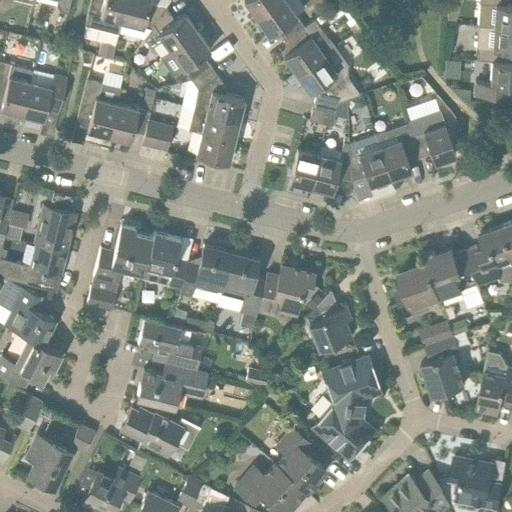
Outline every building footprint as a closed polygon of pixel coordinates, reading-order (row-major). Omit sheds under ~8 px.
[(0,0),(0,7),(11,10),(12,0),(0,0)] [(67,14),(71,0),(70,0),(57,0),(57,6),(60,12),(67,14)] [(118,34),(121,22),(126,0),(90,0),(88,13),(84,25),(118,34)] [(126,0),(121,22),(150,29),(165,8),(149,4),(149,0),(126,0)] [(256,18),(281,0),(243,0),(244,0),(256,18)] [(284,41),(304,27),(284,0),(281,0),(256,18),(269,36),(277,31),(284,41)] [(481,0),(480,26),(511,27),(511,5),(507,5),(507,0),(481,0)] [(170,51),(197,32),(184,14),(174,21),(165,8),(150,29),(155,36),(158,34),(170,51)] [(492,62),(503,62),(504,50),(511,50),(511,27),(480,26),(478,61),(492,62)] [(296,74),(324,54),(304,27),(284,41),(291,51),(283,56),(296,74)] [(190,80),(210,66),(203,55),(210,50),(197,32),(170,51),(161,57),(178,82),(190,80)] [(335,114),(338,101),(339,101),(357,95),(349,84),(339,71),(349,64),(336,46),(324,54),(296,74),(309,92),(312,90),(316,96),(315,95),(311,108),(335,114)] [(0,108),(21,114),(30,82),(9,76),(12,64),(0,61),(0,99),(2,100),(0,108)] [(511,62),(503,62),(492,62),(491,84),(476,83),(475,95),(501,97),(502,85),(511,85),(511,62)] [(193,109),(238,120),(244,99),(224,94),(226,88),(210,66),(190,80),(198,90),(193,109)] [(87,130),(108,136),(116,103),(99,99),(102,83),(86,79),(82,95),(76,118),(89,121),(87,130)] [(30,82),(21,114),(43,120),(45,111),(58,114),(64,90),(30,82)] [(132,132),(144,135),(147,121),(148,121),(150,112),(116,103),(108,136),(130,141),(132,132)] [(311,108),(309,120),(332,126),(335,114),(311,108)] [(201,133),(233,141),(238,120),(193,109),(188,130),(201,133)] [(154,147),(160,124),(148,121),(147,121),(144,135),(141,144),(154,147)] [(160,124),(154,147),(166,150),(172,127),(160,124)] [(411,135),(419,158),(430,154),(433,163),(455,155),(444,124),(411,135)] [(375,137),(390,178),(411,171),(408,162),(419,158),(411,135),(408,125),(375,137)] [(233,141),(201,133),(195,155),(228,163),(233,141)] [(369,185),(390,178),(375,137),(349,146),(348,145),(350,157),(351,182),(365,177),(369,185)] [(335,178),(351,182),(350,157),(348,145),(343,144),(339,160),(318,155),(310,187),(332,193),(335,178)] [(289,182),(310,187),(318,155),(297,149),(289,182)] [(0,245),(1,246),(7,222),(8,217),(0,214),(0,202),(3,192),(0,191),(0,245)] [(36,244),(64,252),(66,252),(70,237),(68,236),(70,226),(72,227),(76,213),(44,205),(34,242),(37,243),(36,244)] [(4,234),(20,238),(22,226),(7,222),(4,234)] [(511,222),(501,226),(511,258),(511,222)] [(121,269),(143,274),(152,237),(134,232),(135,228),(121,224),(114,251),(100,247),(91,285),(116,291),(121,269)] [(511,283),(511,258),(501,226),(479,234),(483,245),(466,251),(475,275),(478,285),(495,279),(497,283),(511,283)] [(180,290),(186,263),(186,261),(175,258),(180,239),(154,232),(152,237),(143,274),(141,280),(167,286),(180,290)] [(0,276),(5,278),(54,290),(57,290),(61,273),(59,273),(64,252),(36,244),(28,242),(23,263),(0,257),(0,276)] [(180,290),(179,293),(191,296),(194,286),(215,292),(220,293),(231,252),(203,245),(198,266),(186,263),(180,290)] [(480,290),(478,285),(475,275),(466,251),(455,255),(453,248),(436,254),(435,250),(425,253),(428,262),(441,297),(441,298),(462,291),(464,296),(480,290)] [(252,329),(256,311),(264,281),(252,278),(257,258),(231,252),(220,293),(217,306),(238,312),(242,313),(239,325),(252,329)] [(427,302),(441,297),(428,262),(399,273),(405,291),(397,294),(405,317),(429,309),(427,302)] [(301,294),(307,295),(313,272),(280,264),(277,276),(266,273),(264,281),(256,311),(277,317),(279,311),(296,315),(301,294)] [(27,335),(43,343),(55,319),(34,308),(41,295),(33,292),(5,278),(0,287),(0,303),(13,311),(6,325),(27,335)] [(87,302),(112,308),(116,291),(91,285),(87,302)] [(344,306),(317,317),(314,309),(303,319),(317,350),(328,346),(350,336),(344,321),(350,319),(344,306)] [(185,317),(187,311),(175,309),(172,323),(188,328),(208,332),(210,323),(185,317)] [(159,361),(175,365),(193,369),(199,345),(185,342),(188,328),(172,323),(142,316),(136,343),(162,350),(159,361)] [(463,332),(469,330),(465,319),(450,324),(454,335),(463,332)] [(450,324),(448,320),(419,330),(425,345),(454,335),(450,324)] [(1,353),(0,354),(0,374),(23,386),(29,375),(41,380),(48,367),(52,369),(61,353),(54,349),(43,343),(27,335),(14,360),(1,353)] [(433,396),(466,385),(455,353),(459,352),(454,335),(425,345),(430,360),(421,363),(433,396)] [(489,351),(476,409),(498,414),(502,398),(511,400),(511,366),(508,366),(499,353),(489,351)] [(331,401),(311,425),(348,457),(373,428),(361,418),(365,396),(380,391),(367,355),(321,371),(331,401)] [(135,397),(175,406),(178,393),(190,395),(193,383),(205,385),(208,373),(193,369),(175,365),(172,377),(142,369),(135,397)] [(248,367),(244,381),(265,387),(268,373),(248,367)] [(15,425),(28,431),(42,402),(29,396),(15,425)] [(121,428),(142,439),(140,442),(167,456),(173,445),(184,451),(196,428),(178,418),(175,422),(155,411),(152,417),(131,407),(121,428)] [(14,431),(0,423),(0,458),(1,459),(14,431)] [(70,445),(84,452),(94,430),(80,423),(70,445)] [(272,461),(303,489),(306,492),(325,470),(304,452),(311,443),(291,425),(274,445),(284,453),(276,462),(273,460),(272,461)] [(70,449),(38,434),(27,457),(36,461),(30,475),(53,486),(70,449)] [(454,501),(497,509),(502,484),(489,481),(492,463),(454,456),(450,477),(458,478),(454,501)] [(281,511),(283,511),(303,489),(272,461),(263,472),(253,463),(233,487),(254,504),(261,495),(281,511)] [(114,476),(98,469),(82,501),(105,511),(110,511),(118,496),(129,502),(141,477),(118,466),(114,476)] [(383,497),(397,511),(441,511),(451,504),(443,485),(429,470),(416,482),(412,477),(402,486),(399,483),(383,497)] [(176,501),(190,507),(202,482),(188,475),(176,501)] [(173,511),(177,504),(148,489),(136,511),(173,511)]
